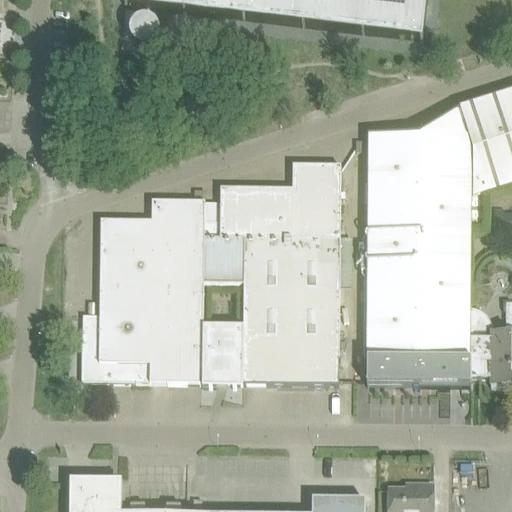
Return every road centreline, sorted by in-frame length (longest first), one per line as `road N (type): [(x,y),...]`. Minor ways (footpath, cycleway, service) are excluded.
road 1 (unclassified): [(18,434),(511,438)]
road 2 (unclassified): [(58,212),(511,68)]
road 3 (unclassified): [(18,434),(38,230),(58,212)]
road 4 (unclassified): [(58,212),(35,106),(39,0)]
